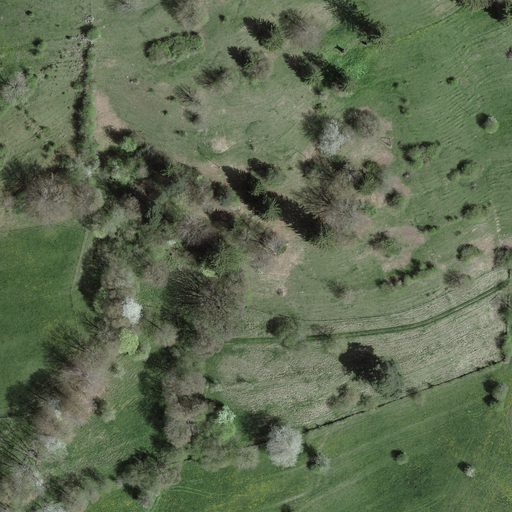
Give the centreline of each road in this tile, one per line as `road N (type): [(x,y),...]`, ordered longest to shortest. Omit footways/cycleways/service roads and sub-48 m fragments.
road 1 (track): [(511,283),(411,324),(228,341)]
road 2 (track): [(323,72),(471,0)]
